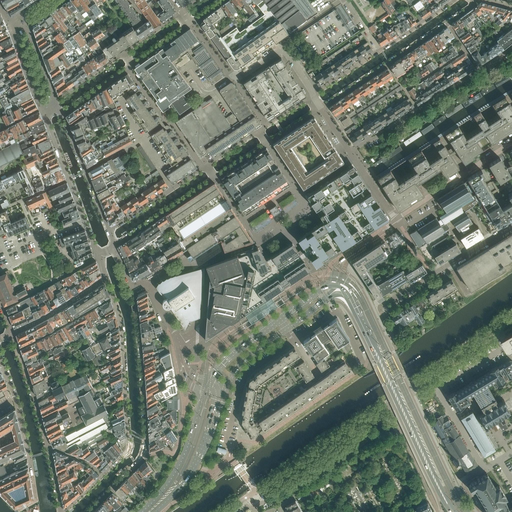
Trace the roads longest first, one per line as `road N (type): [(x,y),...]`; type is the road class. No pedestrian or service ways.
road 1 (residential): [(106,278),(120,320),(129,443),(64,511)]
road 2 (residential): [(87,511),(145,449),(131,288)]
road 3 (secondary): [(445,500),(351,299),(336,286)]
road 4 (residential): [(60,511),(11,333)]
road 5 (residential): [(378,310),(511,227)]
road 6 (secondary): [(154,511),(197,459),(223,391)]
road 7 (residential): [(511,142),(395,219)]
road 8 (secondary): [(205,392),(179,465),(141,511)]
road 9 (residential): [(350,152),(279,44)]
